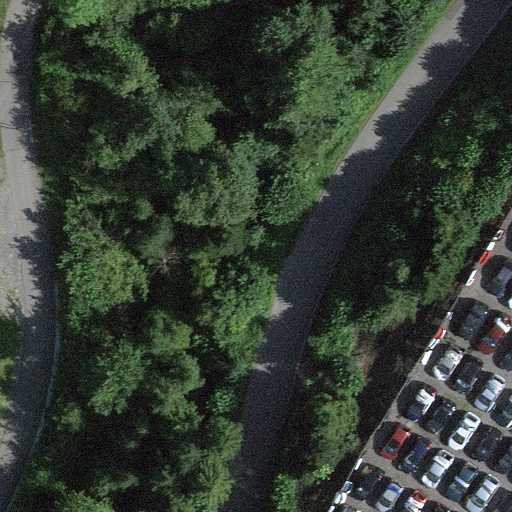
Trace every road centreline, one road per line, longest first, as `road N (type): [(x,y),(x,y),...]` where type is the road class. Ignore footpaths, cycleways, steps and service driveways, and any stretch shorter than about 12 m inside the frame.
road 1 (unclassified): [(487,0),(360,168),(288,319),(236,511)]
road 2 (track): [(0,456),(28,278),(15,93),(30,0)]
